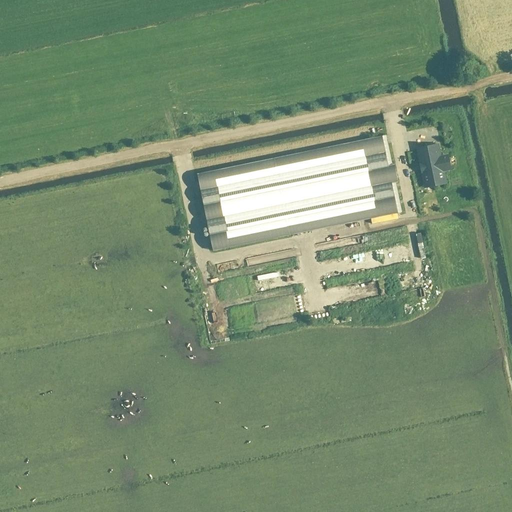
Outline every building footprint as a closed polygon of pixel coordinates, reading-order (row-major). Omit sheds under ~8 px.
[(375,140),(198,176),(198,175),(197,175),(213,252),(214,252),(213,251),(301,233),(301,232),(401,212),(395,184),(397,183),(393,166),(391,166),(387,144),(377,146),(376,140),(375,140)] [(426,174),(423,175),(425,188),(445,184),(442,171),(450,170),(448,157),(440,159),(437,146),(418,150),(420,163),(423,162),(426,174)] [(401,263),(413,263),(412,244),(400,245),(401,263)] [(239,262),(225,264),(226,270),(240,268),(239,262)] [(358,300),(371,299),(370,282),(356,283),(358,300)]
